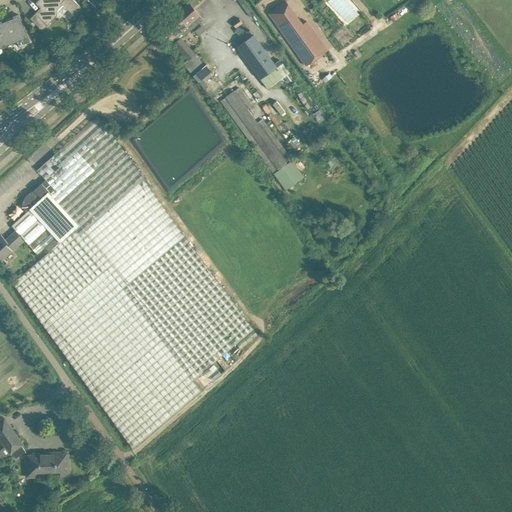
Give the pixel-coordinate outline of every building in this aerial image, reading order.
[(38,0),(36,3),(41,8),(35,13),(43,21),(38,26),(42,30),(53,19),(53,18),(56,14),(56,11),(54,9),(61,3),(74,15),(78,15),(83,10),(73,0),(38,0)] [(286,1),(269,13),(305,65),(327,50),(306,20),(302,23),(286,1)] [(189,3),(161,28),(167,36),(170,39),(171,38),(175,42),(173,44),(187,59),(183,63),(199,82),(212,71),(206,64),(205,65),(195,54),(181,38),(181,37),(179,38),(175,34),(188,23),(192,28),(203,19),(196,11),(194,8),(189,3)] [(0,48),(22,40),(24,44),(30,41),(23,23),(17,26),(14,18),(12,19),(12,17),(6,20),(7,21),(3,22),(0,23),(0,48)] [(239,18),(234,21),(238,27),(243,23),(239,18)] [(80,24),(72,29),(76,35),(84,30),(80,24)] [(254,34),(237,46),(260,79),(260,78),(268,89),(290,73),(283,62),(277,66),(275,63),(254,34)] [(40,56),(38,49),(31,52),(33,58),(40,56)] [(248,107),(252,104),(239,87),(235,90),(234,89),(226,95),(226,96),(220,101),(273,173),(274,173),(286,189),(303,177),(291,160),(292,159),(263,118),(258,122),(248,107)] [(268,113),(269,116),(276,125),(280,122),(266,103),(262,106),(266,111),(263,112),(265,115),(266,114),(268,113)] [(26,212),(12,225),(38,254),(45,247),(49,252),(15,280),(13,282),(133,448),(201,391),(193,380),(204,370),(205,371),(212,380),(221,373),(213,364),(213,363),(236,343),(240,348),(257,334),(106,125),(46,179),(42,183),(34,190),(35,190),(34,191),(33,192),(31,192),(30,193),(29,194),(28,194),(26,196),(25,199),(24,201),(23,204),(23,206),(22,206),(22,207),(23,207),(24,208),(24,209),(25,210),(25,211),(26,212)] [(4,258),(12,250),(13,251),(24,240),(15,231),(6,239),(1,234),(0,235),(0,264),(2,267),(8,262),(4,258)] [(24,450),(22,447),(23,446),(3,418),(0,420),(0,437),(6,446),(1,449),(0,452),(2,456),(6,456),(11,453),(14,458),(24,450)] [(81,440),(73,446),(77,451),(85,445),(81,440)] [(61,452),(47,453),(47,471),(68,470),(68,464),(68,454),(61,454),(61,452)] [(33,455),(26,455),(26,465),(27,472),(47,471),(47,453),(33,453),(33,455)] [(97,476),(95,472),(88,476),(91,480),(97,476)]
